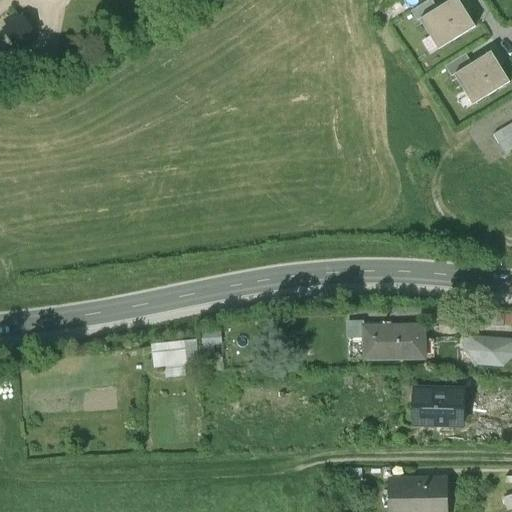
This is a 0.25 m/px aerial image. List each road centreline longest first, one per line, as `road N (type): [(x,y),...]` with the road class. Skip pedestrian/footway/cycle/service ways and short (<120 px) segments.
road 1 (secondary): [(0,325),(335,273),(417,272),(511,284)]
road 2 (track): [(317,459),(511,455)]
